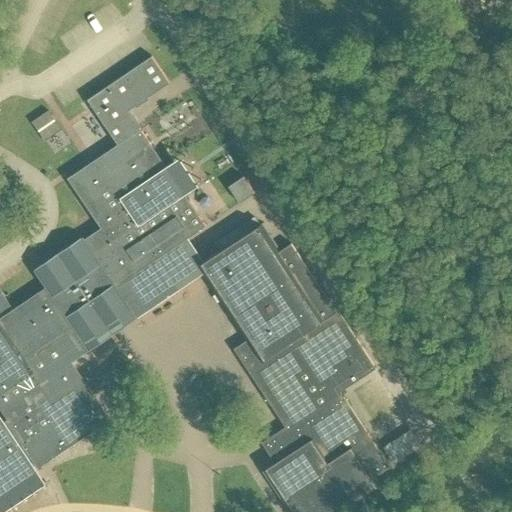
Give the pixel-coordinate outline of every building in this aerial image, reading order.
[(0,482),(10,477),(15,485),(77,442),(111,419),(73,363),(114,335),(109,328),(133,312),(116,287),(206,226),(175,180),(128,111),(170,82),(152,56),(88,99),(93,106),(97,113),(118,144),(94,160),(68,177),(102,228),(93,233),(85,239),(83,236),(34,269),(46,288),(12,311),(3,298),(0,299),(0,314),(2,316),(0,317),(0,482)] [(205,88),(184,88),(184,111),(204,111),(205,88)] [(33,121),(32,122),(45,141),(46,140),(61,130),(49,110),(33,121)] [(229,186),(240,203),(255,193),(243,176),(229,186)] [(276,463),(262,472),(288,511),(338,511),(382,483),(377,475),(391,466),(341,391),(377,368),(338,309),(335,311),(291,243),(282,249),(264,222),(196,267),(245,341),(235,348),(286,426),(262,442),(276,463)] [(388,444),(383,448),(394,464),(421,447),(420,446),(410,430),(388,444)]
